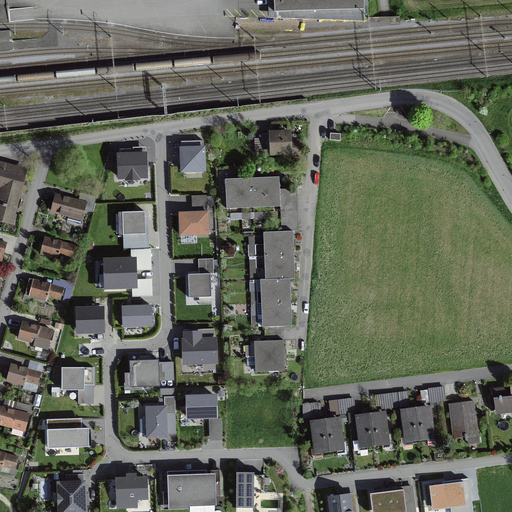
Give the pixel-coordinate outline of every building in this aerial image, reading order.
[(0,0),(0,21),(10,20),(7,0),(0,0)] [(274,0),(275,12),(364,10),(364,0),(274,0)] [(289,133),(272,133),(272,138),(262,138),(263,154),(289,153),(290,155),(298,154),(297,144),(290,144),(289,133)] [(182,149),(182,171),(204,170),(203,141),(193,141),(194,148),(182,149)] [(146,155),(118,156),(119,177),(147,176),(146,155)] [(0,192),(0,220),(11,223),(25,174),(0,167),(0,186),(2,187),(0,192)] [(254,206),(265,206),(264,177),(260,177),(260,179),(252,179),(254,206)] [(265,206),(281,205),(279,178),(270,179),(270,177),(264,177),(265,206)] [(225,180),(227,207),(242,207),(241,178),(234,178),(234,180),(225,180)] [(252,179),(244,180),(244,178),(241,178),(242,207),(254,206),(252,179)] [(303,188),(296,188),(296,196),(297,203),(297,210),(297,217),(298,224),(298,231),(305,230),(303,188)] [(69,215),(67,221),(80,225),(86,203),(56,195),(52,211),(69,215)] [(207,195),(192,196),(192,210),(207,210),(207,195)] [(145,211),(119,212),(119,235),(146,234),(145,211)] [(208,234),(207,212),(180,213),(181,235),(208,234)] [(265,232),(265,244),(294,243),(294,239),(292,239),(292,231),(282,231),(265,232)] [(45,238),(41,253),(57,257),(58,254),(72,257),(75,246),(45,238)] [(294,243),(265,244),(266,256),(293,255),(292,247),(294,247),(294,243)] [(136,287),(135,259),(139,259),(139,249),(131,250),(131,259),(105,260),(106,288),(132,287),(133,297),(140,297),(140,287),(136,287)] [(266,268),(295,267),(295,263),(293,263),(293,255),(266,256),(266,268)] [(198,259),(199,274),(211,274),(214,274),(213,259),(198,259)] [(295,267),(266,268),(267,279),(289,279),(294,278),(293,270),(295,270),(295,267)] [(188,274),(189,298),(212,297),(211,274),(199,274),(188,274)] [(72,290),(74,283),(61,280),(60,287),(50,284),(30,279),(26,294),(59,304),(63,288),(72,290)] [(289,279),(267,279),(250,280),(251,288),(251,292),(291,290),(291,287),(289,287),(289,279)] [(263,303),(290,302),(289,294),(291,294),(291,290),(262,291),(263,303)] [(263,303),(263,315),(292,314),(292,310),(290,310),(290,302),(263,303)] [(123,307),(123,326),(152,325),(152,306),(123,307)] [(102,308),(77,309),(78,332),(103,331),(102,308)] [(291,326),(291,318),(292,318),(292,314),(263,315),(252,315),(252,324),(258,324),(258,326),(262,326),(263,327),(265,327),(281,326),(291,326)] [(22,322),(18,338),(35,342),(36,338),(49,342),(52,330),(22,322)] [(185,341),(185,362),(215,361),(215,340),(185,341)] [(283,355),(285,355),(285,349),(283,349),(283,340),(281,340),(265,341),(256,341),(256,356),(283,355)] [(285,355),(283,355),(256,356),(257,372),(284,371),(283,361),(285,361),(285,355)] [(159,360),(130,361),(131,387),(160,386),(159,360)] [(11,365),(7,380),(23,384),(24,381),(38,384),(41,373),(28,369),(11,365)] [(94,385),(94,367),(62,367),(62,390),(84,390),(84,385),(94,385)] [(511,386),(492,389),(493,399),(494,399),(496,414),(511,412),(511,386)] [(436,388),(438,401),(446,400),(444,387),(436,388)] [(438,401),(436,388),(428,389),(430,402),(438,401)] [(391,394),(393,407),(401,406),(399,393),(391,394)] [(393,407),(391,394),(383,395),(385,408),(393,407)] [(187,397),(188,417),(216,416),(215,396),(187,397)] [(147,407),(148,437),(166,436),(166,413),(175,413),(175,397),(165,397),(165,407),(147,407)] [(348,413),(346,399),(338,401),(340,414),(348,413)] [(346,399),(348,413),(356,412),(354,399),(346,399)] [(474,401),(450,404),(454,437),(478,434),(478,433),(477,433),(473,403),(474,403),(474,401)] [(318,403),(310,404),(311,417),(320,416),(318,403)] [(0,423),(25,430),(29,414),(0,406),(0,423)] [(429,408),(416,409),(420,438),(427,437),(428,445),(436,444),(434,430),(431,431),(429,408)] [(420,438),(416,409),(404,411),(407,439),(420,438)] [(383,413),(371,415),(375,443),(387,442),(383,413)] [(367,444),(375,443),(371,415),(358,417),(361,439),(357,440),(358,453),(368,451),(367,444)] [(67,429),(67,419),(47,419),(48,448),(89,447),(88,428),(67,429)] [(338,419),(326,421),(329,449),(337,448),(338,455),(347,454),(346,441),(341,442),(338,419)] [(322,450),(329,449),(326,421),(313,422),(316,445),(311,446),(313,458),(323,457),(322,450)] [(0,452),(0,468),(1,469),(2,465),(15,469),(18,457),(0,452)] [(167,471),(162,472),(163,503),(172,503),(188,502),(187,470),(167,471)] [(206,501),(221,501),(220,470),(207,470),(187,470),(188,502),(206,502),(206,501)] [(237,472),(236,503),(254,504),(254,492),(264,492),(264,475),(254,475),(254,472),(237,472)] [(84,511),(85,503),(84,474),(66,474),(66,483),(59,483),(59,511),(84,511)] [(128,478),(117,479),(118,499),(147,498),(146,478),(136,478),(135,474),(128,475),(128,478)] [(444,485),(430,487),(433,509),(452,507),(452,511),(471,511),(468,479),(444,482),(444,485)] [(406,509),(416,508),(414,488),(370,493),(372,511),(405,511),(407,511),(406,509)] [(357,511),(356,497),(351,497),(350,494),(329,496),(331,511),(357,511)]
